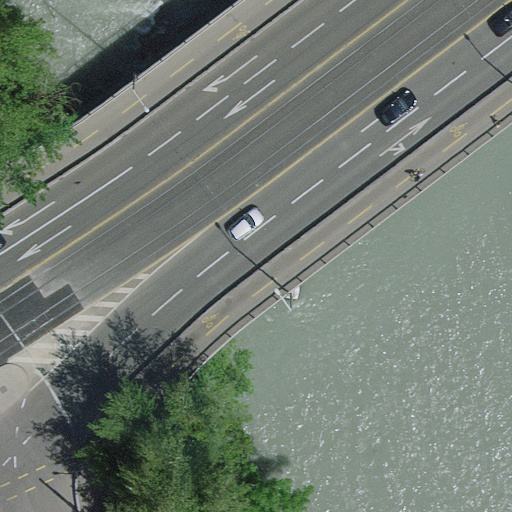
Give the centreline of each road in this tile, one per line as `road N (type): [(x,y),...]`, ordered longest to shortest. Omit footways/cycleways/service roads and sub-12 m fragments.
road 1 (secondary): [(0,460),(198,276),(511,40)]
road 2 (secondary): [(357,0),(132,170),(0,256)]
